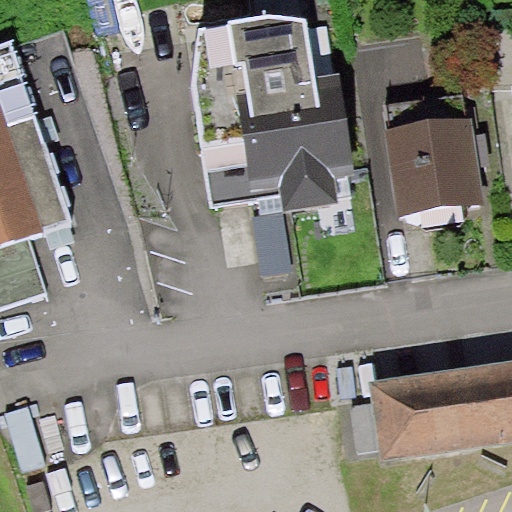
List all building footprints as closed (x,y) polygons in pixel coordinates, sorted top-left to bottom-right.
[(360,182),(339,92),(319,96),(311,42),(268,28),(193,40),(188,98),(204,163),(242,159),(251,201),(279,197),(289,223),(337,213),(333,185),(360,182)] [(11,41),(0,44),(0,307),(48,292),(31,241),(74,227),(11,41)] [(486,207),(474,122),(386,134),(397,220),(486,207)] [(511,359),(370,379),(373,402),(380,453),(381,460),(511,443),(511,359)] [(358,456),(380,453),(373,402),(351,405),(358,456)]
